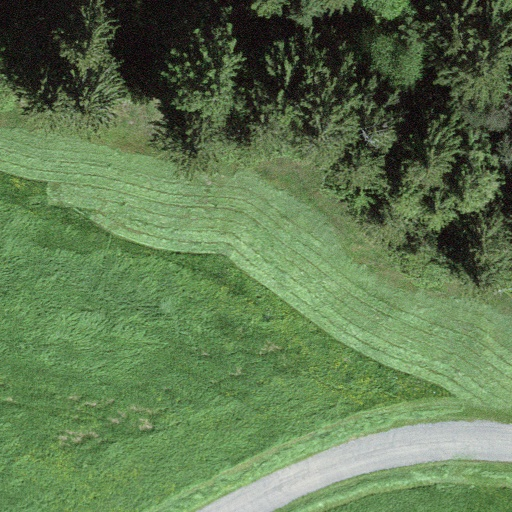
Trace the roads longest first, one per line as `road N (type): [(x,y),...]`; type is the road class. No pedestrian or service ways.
road 1 (track): [(233,511),(370,456)]
road 2 (track): [(511,447),(468,439),(370,456)]
